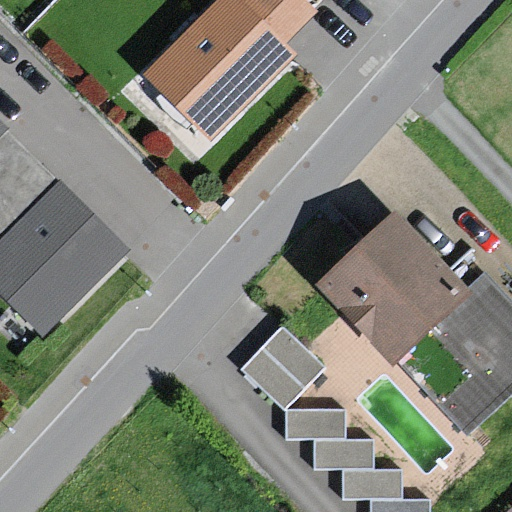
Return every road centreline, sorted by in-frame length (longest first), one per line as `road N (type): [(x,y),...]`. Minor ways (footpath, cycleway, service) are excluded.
road 1 (residential): [(392,59),(146,331)]
road 2 (residential): [(321,511),(146,331)]
road 3 (residential): [(146,331),(0,490)]
road 4 (residential): [(511,184),(392,59)]
